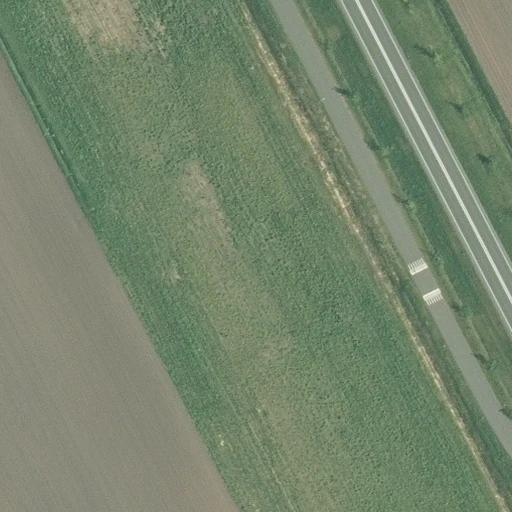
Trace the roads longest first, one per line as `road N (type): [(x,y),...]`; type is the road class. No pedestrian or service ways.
road 1 (unclassified): [(511,442),(279,0)]
road 2 (trunk): [(511,309),(351,0)]
